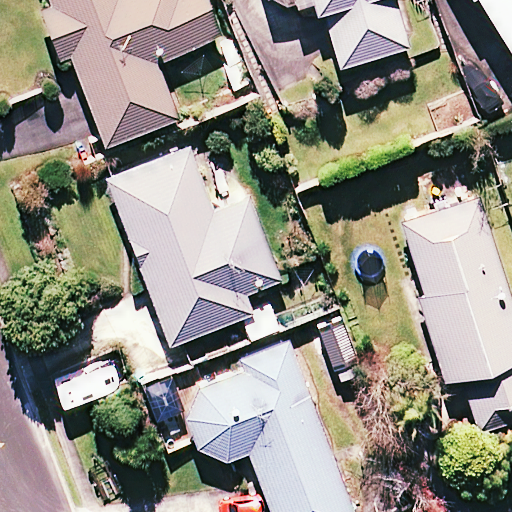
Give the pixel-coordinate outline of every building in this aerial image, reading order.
[(69,57),(100,140),(150,121),(174,112),(153,57),(218,32),(205,0),(47,0),(49,2),(38,6),(59,60),(69,57)] [(264,0),(267,8),(294,0),(308,0),(312,10),(320,8),(335,61),(405,41),(393,0),(264,0)] [(511,0),(477,0),(511,55),(511,0)] [(105,176),(165,338),(201,325),(248,307),(241,288),(275,275),(245,192),(209,205),(187,145),(105,176)] [(426,330),(440,375),(458,369),(475,424),(511,412),(511,313),(475,195),(399,219),(420,290),(414,292),(426,330)] [(184,412),(197,445),(218,455),(245,445),(269,511),(349,511),(285,338),(237,356),(241,367),(194,384),(184,412)]
